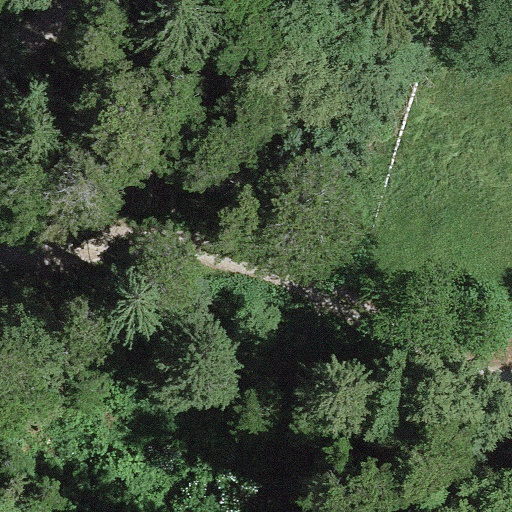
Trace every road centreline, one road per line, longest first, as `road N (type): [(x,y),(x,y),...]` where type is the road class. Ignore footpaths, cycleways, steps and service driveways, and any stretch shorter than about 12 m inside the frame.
road 1 (track): [(511,401),(500,404),(230,290),(0,258)]
road 2 (track): [(0,80),(98,0)]
